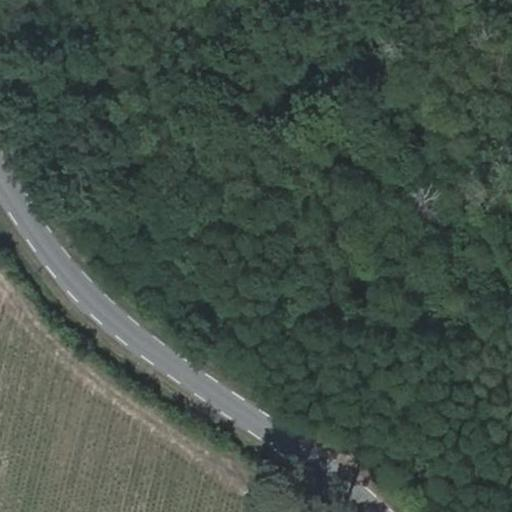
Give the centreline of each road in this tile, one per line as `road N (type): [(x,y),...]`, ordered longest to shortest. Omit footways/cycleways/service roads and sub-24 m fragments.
road 1 (tertiary): [(0,179),(39,245),(84,295),(367,511)]
road 2 (track): [(236,511),(188,443),(35,340),(0,348)]
